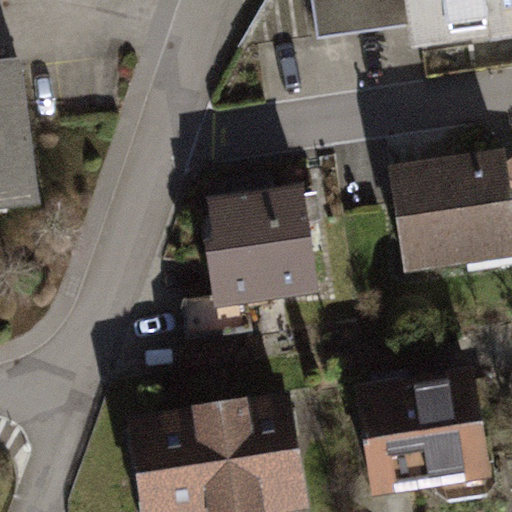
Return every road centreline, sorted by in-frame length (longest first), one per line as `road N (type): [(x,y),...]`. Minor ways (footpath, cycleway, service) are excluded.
road 1 (residential): [(511,93),(182,150)]
road 2 (residential): [(182,150),(81,352)]
road 3 (residential): [(81,352),(42,511)]
road 4 (residential): [(218,0),(182,150)]
